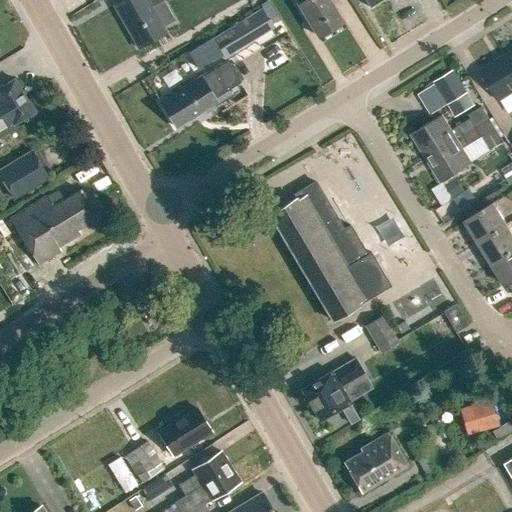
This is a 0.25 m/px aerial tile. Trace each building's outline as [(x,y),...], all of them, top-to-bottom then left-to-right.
[(119,0),(113,4),(138,47),(165,31),(151,7),(162,0),(119,0)] [(318,37),(341,22),(327,0),(300,0),(301,1),(297,4),(318,37)] [(276,28),(264,8),(213,38),(225,58),(276,28)] [(212,38),(188,53),(198,69),(222,54),(212,38)] [(511,67),(504,55),(479,70),(498,101),(511,92),(511,67)] [(240,82),(228,62),(202,78),(201,76),(160,102),(176,127),(217,102),(215,99),(240,82)] [(452,70),(435,80),(457,115),(474,104),(452,70)] [(0,134),(16,125),(14,122),(29,113),(30,115),(36,111),(28,97),(26,98),(13,77),(0,85),(0,134)] [(426,158),(490,119),(481,105),(467,113),(470,118),(451,130),(442,114),(411,133),(426,158)] [(490,119),(426,158),(441,182),(472,163),(462,148),(481,136),(489,149),(503,140),(490,119)] [(0,175),(13,197),(47,176),(31,149),(0,167),(0,175)] [(462,192),(454,180),(444,185),(452,198),(462,192)] [(350,225),(343,229),(315,182),(294,194),(296,198),(268,214),(331,321),(359,304),(367,299),(367,300),(390,286),(370,252),(367,254),(350,225)] [(97,216),(80,188),(62,198),(52,204),(47,196),(46,194),(9,217),(10,218),(0,224),(6,232),(15,226),(38,264),(60,250),(58,246),(80,233),(77,228),(97,216)] [(57,190),(47,196),(52,204),(62,198),(57,190)] [(478,241),(506,224),(493,202),(464,220),(478,241)] [(491,263),(511,249),(511,232),(506,224),(478,241),(491,263)] [(511,249),(491,263),(504,284),(511,279),(511,249)] [(455,332),(468,325),(456,304),(443,311),(455,332)] [(363,326),(380,353),(398,342),(381,315),(363,326)] [(408,329),(403,321),(395,326),(399,334),(408,329)] [(362,372),(354,357),(331,372),(330,371),(300,388),(318,419),(339,407),(348,402),(339,386),(362,372)] [(466,405),(470,432),(502,426),(498,400),(466,405)] [(348,402),(339,407),(349,425),(358,419),(348,402)] [(173,455),(198,439),(197,436),(210,428),(195,406),(157,431),(173,455)] [(429,480),(449,469),(427,431),(407,442),(429,480)] [(360,492),(406,465),(387,433),(361,448),(362,451),(343,462),(360,492)] [(148,439),(124,454),(137,476),(146,471),(160,462),(161,462),(148,439)] [(184,494),(230,465),(220,450),(192,467),(195,473),(178,483),(184,494)] [(511,457),(502,464),(511,480),(511,457)] [(164,469),(160,462),(146,471),(150,478),(164,469)] [(240,481),(230,465),(184,494),(174,500),(175,502),(181,511),(206,511),(209,511),(204,503),(211,498),(240,481)] [(165,475),(142,490),(148,500),(172,485),(165,475)] [(273,511),(262,492),(229,511),(273,511)] [(141,506),(135,496),(127,500),(134,511),(141,506)]
